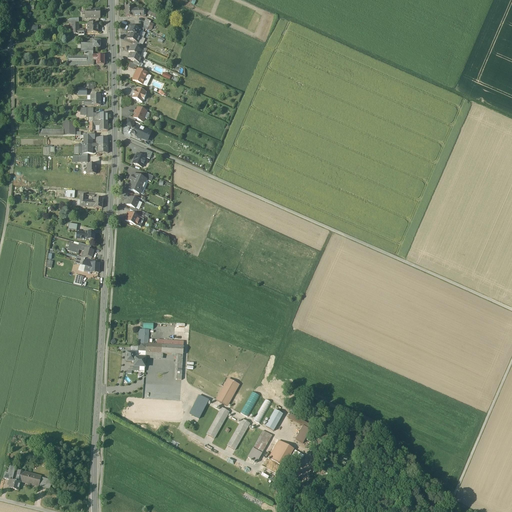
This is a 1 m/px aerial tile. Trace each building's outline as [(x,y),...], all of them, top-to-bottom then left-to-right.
[(133,7),(125,7),(125,17),(133,17),(133,10),(133,7)] [(92,11),(91,11),(90,15),(91,19),(99,19),(99,18),(100,18),(100,14),(99,14),(99,11),(92,11)] [(151,22),(145,20),(143,26),(148,28),(150,24),(151,22)] [(84,31),(79,31),(79,25),(71,25),(71,29),(71,35),(76,35),(78,35),(84,35),(84,31)] [(97,31),(97,25),(87,25),(88,34),(98,34),(97,31)] [(136,30),(130,27),(127,32),(140,38),(138,37),(140,32),(136,30)] [(140,38),(127,32),(127,33),(129,34),(127,39),(134,42),(138,44),(138,43),(140,38)] [(137,50),(131,47),(128,53),(131,54),(139,57),(142,52),(137,50)] [(139,57),(131,54),(128,59),(134,62),(139,64),(142,59),(139,57)] [(79,56),(67,56),(67,66),(93,66),(93,61),(93,57),(93,56),(84,56),(79,56)] [(147,75),(137,71),(133,81),(142,85),(143,85),(147,75)] [(151,77),(147,75),(143,85),(147,86),(151,77)] [(146,94),(136,89),(136,90),(135,93),(134,92),(135,92),(134,92),(132,96),(133,96),(132,99),(142,104),(142,103),(143,101),(144,101),(143,101),(144,101),(146,97),(145,97),(146,94)] [(146,113),(138,109),(133,119),(135,120),(141,122),(143,123),(145,120),(143,119),(146,113)] [(135,123),(134,122),(128,120),(127,119),(125,125),(132,129),(132,128),(133,128),(135,125),(134,125),(135,123)] [(75,123),(63,124),(63,132),(63,137),(75,136),(75,133),(75,123)] [(132,135),(133,136),(146,142),(148,137),(149,137),(151,133),(137,127),(134,133),(133,132),(132,133),(132,135)] [(152,154),(144,150),(141,156),(146,159),(149,160),(152,154)] [(141,156),(137,155),(133,164),(142,168),(146,159),(141,156)] [(96,165),(87,165),(87,174),(96,174),(96,165)] [(153,177),(146,174),(144,180),(146,181),(150,183),(153,177)] [(139,178),(135,176),(134,176),(133,180),(131,185),(141,190),(142,190),(146,181),(144,180),(141,179),(142,179),(139,177),(139,178)] [(101,178),(93,178),(93,188),(101,188),(101,178)] [(141,190),(131,185),(128,190),(139,195),(141,190)] [(138,202),(130,198),(126,205),(135,209),(138,202)] [(103,200),(94,199),(94,204),(93,208),(102,209),(103,200)] [(134,216),(128,214),(125,221),(137,227),(138,222),(140,219),(134,216)] [(78,247),(70,244),(68,251),(78,254),(79,251),(85,252),(84,254),(84,256),(92,258),(94,251),(86,249),(78,247)] [(81,258),(78,257),(75,264),(82,266),(84,259),(80,259),(81,258)] [(91,261),(84,259),(82,266),(85,267),(91,268),(91,264),(95,264),(95,263),(91,261)] [(95,264),(91,264),(91,268),(91,273),(98,273),(99,265),(95,264)] [(83,278),(76,276),(74,285),(81,286),(83,278)] [(144,345),(138,345),(138,348),(138,353),(145,353),(146,345),(144,345)] [(162,346),(146,345),(145,353),(146,353),(162,354),(162,346)] [(163,346),(162,346),(162,354),(177,355),(183,356),(183,348),(163,346)] [(135,352),(130,352),(130,354),(126,353),(126,359),(125,359),(125,362),(126,362),(126,363),(134,363),(135,363),(135,359),(135,354),(135,353),(135,352)] [(183,356),(177,355),(175,380),(181,381),(183,356)] [(226,383),(236,389),(239,385),(228,379),(226,383)] [(226,383),(216,401),(226,407),(236,389),(226,383)] [(251,395),(240,414),(247,418),(258,399),(251,395)] [(208,401),(199,396),(189,414),(199,419),(208,401)] [(265,400),(253,421),(259,425),(271,404),(265,400)] [(221,409),(206,435),(214,439),(229,413),(221,409)] [(274,411),(265,428),(273,432),(282,415),(274,411)] [(290,414),(288,418),(297,423),(299,419),(290,414)] [(242,420),(227,446),(235,451),(250,424),(242,420)] [(309,430),(300,427),(296,440),(304,444),(309,430)] [(248,458),(257,463),(272,436),(263,431),(248,458)] [(278,441),(268,458),(284,467),(294,450),(278,441)] [(236,461),(233,465),(248,473),(250,469),(236,461)] [(16,466),(10,464),(7,473),(10,474),(9,480),(11,481),(12,481),(16,466)] [(41,477),(23,472),(22,476),(21,482),(38,487),(40,481),(41,477)] [(12,481),(11,481),(10,485),(9,488),(18,491),(20,483),(16,482),(12,481)] [(51,484),(40,481),(38,487),(49,490),(51,484)]
